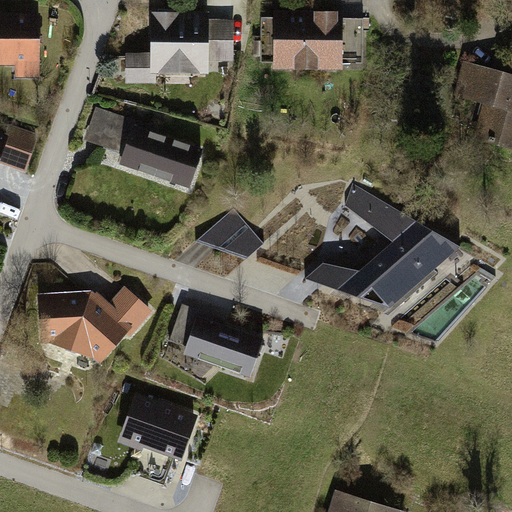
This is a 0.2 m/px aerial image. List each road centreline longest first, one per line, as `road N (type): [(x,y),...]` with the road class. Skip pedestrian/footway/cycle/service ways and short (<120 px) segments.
road 1 (residential): [(36,214),(316,321)]
road 2 (residential): [(97,0),(36,214)]
road 3 (residential): [(0,461),(138,511)]
